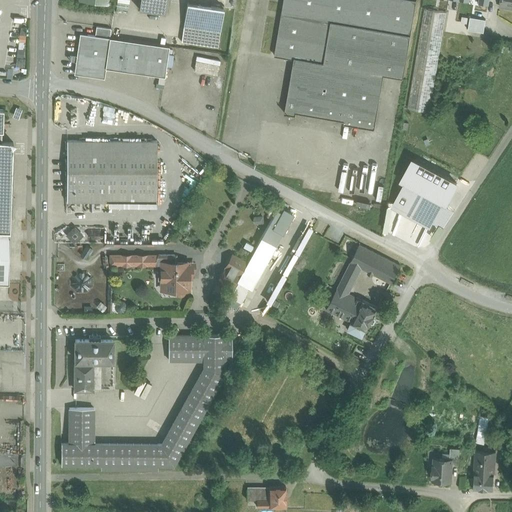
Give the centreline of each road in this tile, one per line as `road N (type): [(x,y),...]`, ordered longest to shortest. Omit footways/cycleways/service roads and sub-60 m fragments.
road 1 (unclassified): [(43,88),(129,101),(426,266)]
road 2 (unclassified): [(307,478),(56,477)]
road 3 (unclassified): [(307,478),(426,266)]
road 4 (secondary): [(43,88),(41,320)]
road 5 (unclassified): [(252,318),(41,320)]
road 6 (secondary): [(41,320),(39,511)]
road 7 (unclassified): [(426,266),(511,136)]
road 8 (unclassified): [(461,493),(307,478)]
